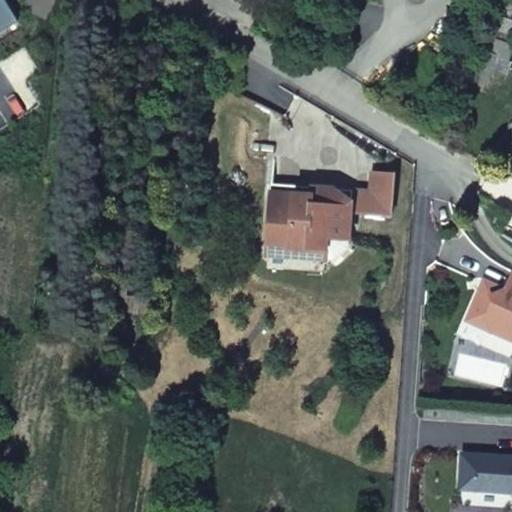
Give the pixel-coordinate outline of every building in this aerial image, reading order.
[(0,0),(0,31),(18,20),(5,0),(0,0)] [(372,193),(334,190),(333,208),(352,209),(352,211),(393,214),(396,173),(373,172),(372,193)] [(272,186),(271,194),(294,196),(295,188),(272,186)] [(294,196),(271,194),(268,247),(267,257),(326,261),(335,261),(349,250),(352,211),(352,209),(333,208),(334,190),(295,188),(294,196)] [(511,274),(505,291),(490,296),(480,292),(470,313),(487,320),(491,331),(511,340),(511,274)] [(484,281),(480,292),(490,296),(505,291),(484,281)] [(511,455),(458,453),(456,491),(511,493),(511,455)]
